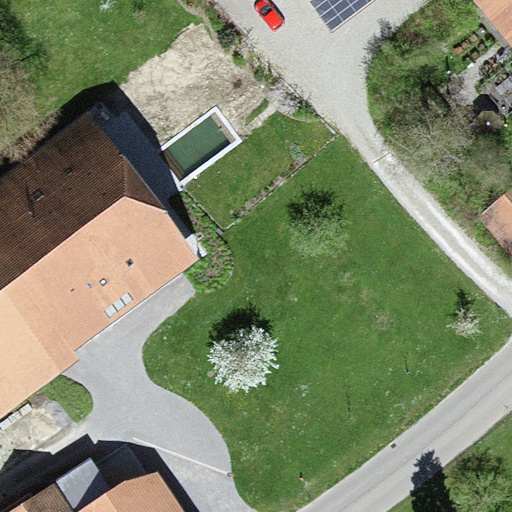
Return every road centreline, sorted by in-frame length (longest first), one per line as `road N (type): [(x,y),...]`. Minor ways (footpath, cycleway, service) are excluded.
road 1 (unknown): [(511,308),(224,0)]
road 2 (tertiary): [(339,511),(511,380)]
